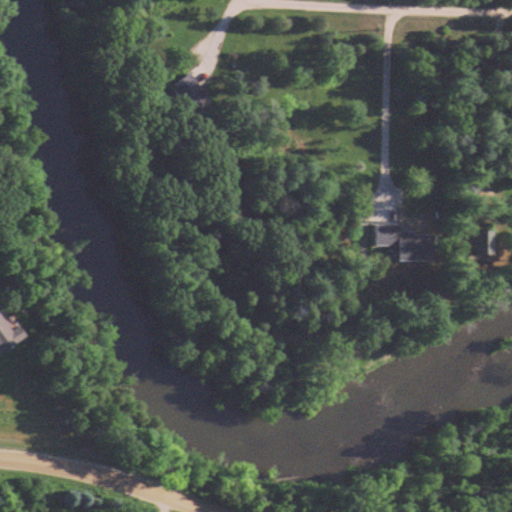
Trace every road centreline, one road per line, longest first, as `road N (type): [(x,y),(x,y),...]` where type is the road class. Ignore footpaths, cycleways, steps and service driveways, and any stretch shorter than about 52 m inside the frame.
road 1 (residential): [(250,1),(511,8)]
road 2 (residential): [(209,511),(91,473),(0,458)]
